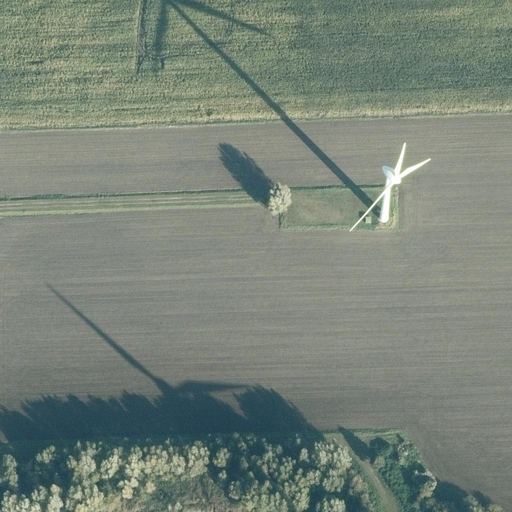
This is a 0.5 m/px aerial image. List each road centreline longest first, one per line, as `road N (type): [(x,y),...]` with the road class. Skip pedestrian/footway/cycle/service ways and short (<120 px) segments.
road 1 (track): [(0,455),(328,438),(379,490),(380,511)]
road 2 (track): [(348,199),(0,211)]
